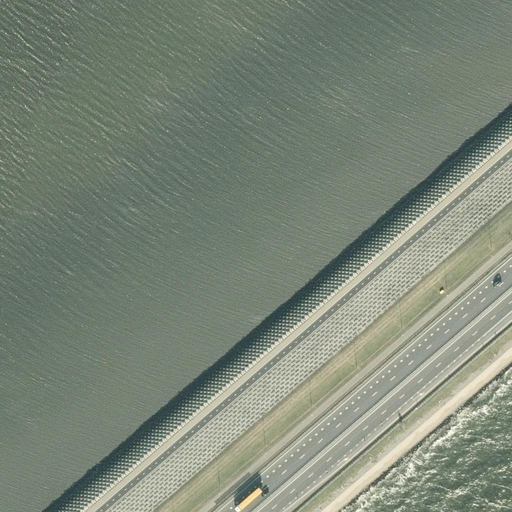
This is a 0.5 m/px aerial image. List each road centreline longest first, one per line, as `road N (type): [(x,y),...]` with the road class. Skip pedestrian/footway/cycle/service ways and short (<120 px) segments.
road 1 (motorway): [(511,271),(234,511)]
road 2 (motorway): [(264,511),(511,297)]
